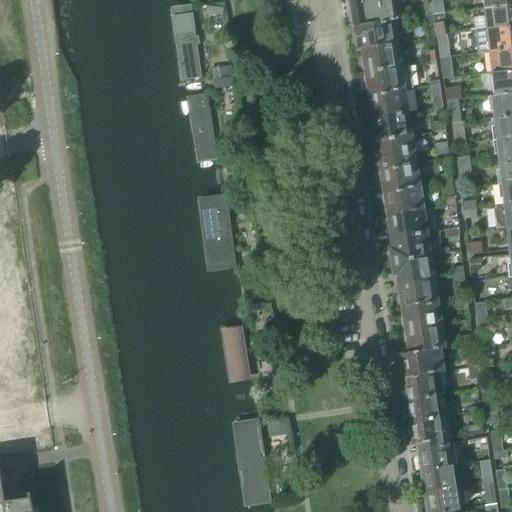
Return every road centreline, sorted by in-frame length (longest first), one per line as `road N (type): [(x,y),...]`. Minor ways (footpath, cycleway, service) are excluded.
road 1 (unclassified): [(110,511),(33,0)]
road 2 (residential): [(394,511),(324,0)]
